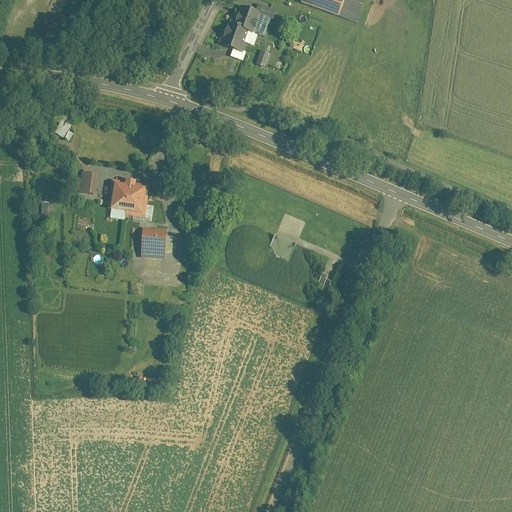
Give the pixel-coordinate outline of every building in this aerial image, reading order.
[(301,0),(299,7),(336,21),(343,3),(333,0),(301,0)] [(228,26),(218,57),(242,65),(245,56),(241,54),(245,43),(251,45),(253,40),(263,43),(269,25),(271,26),(274,16),(256,10),(254,16),(239,11),(233,28),(228,26)] [(260,55),(256,70),(264,73),(269,58),(260,55)] [(63,116),(50,135),(67,146),(73,137),(66,133),(73,123),(63,116)] [(79,173),(76,196),(92,198),(95,175),(79,173)] [(110,184),(106,217),(142,222),(147,189),(110,184)] [(42,202),(41,218),(49,218),(49,211),(54,211),(54,203),(42,202)] [(142,232),(139,261),(163,263),(166,234),(142,232)] [(273,239),(267,254),(272,266),(287,271),(296,248),(273,239)] [(329,277),(323,274),(318,285),(323,287),(321,292),(327,295),(332,283),(328,281),(329,277)]
